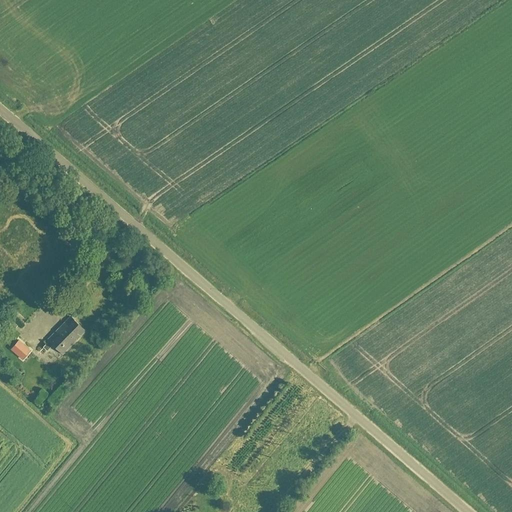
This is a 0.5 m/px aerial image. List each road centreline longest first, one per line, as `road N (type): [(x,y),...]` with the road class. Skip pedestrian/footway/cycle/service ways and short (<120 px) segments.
road 1 (unclassified): [(466,511),(0,108)]
road 2 (track): [(270,511),(357,418)]
